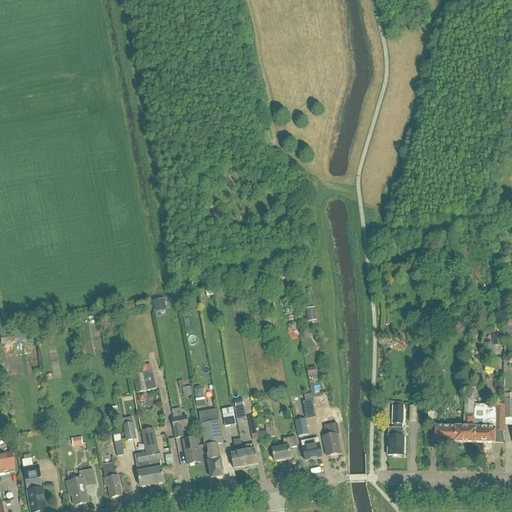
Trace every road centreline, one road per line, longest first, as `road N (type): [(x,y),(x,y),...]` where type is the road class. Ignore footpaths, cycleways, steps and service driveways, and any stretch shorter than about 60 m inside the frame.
road 1 (residential): [(377,478),(511,482)]
road 2 (residential): [(143,511),(272,487)]
